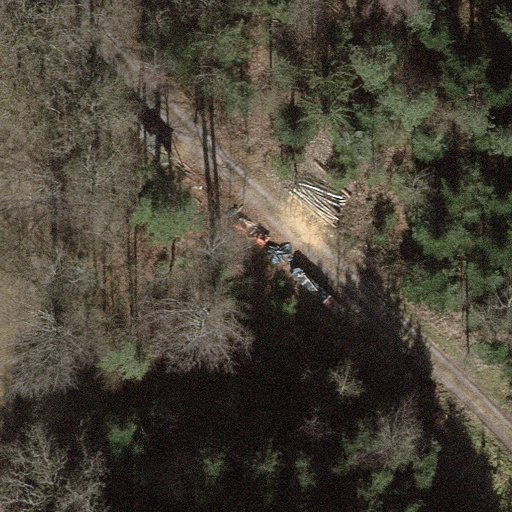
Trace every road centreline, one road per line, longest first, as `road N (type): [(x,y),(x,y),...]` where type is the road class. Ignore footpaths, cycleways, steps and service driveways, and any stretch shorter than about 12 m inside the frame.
road 1 (track): [(68,0),(153,99),(511,459)]
road 2 (track): [(0,10),(37,511)]
